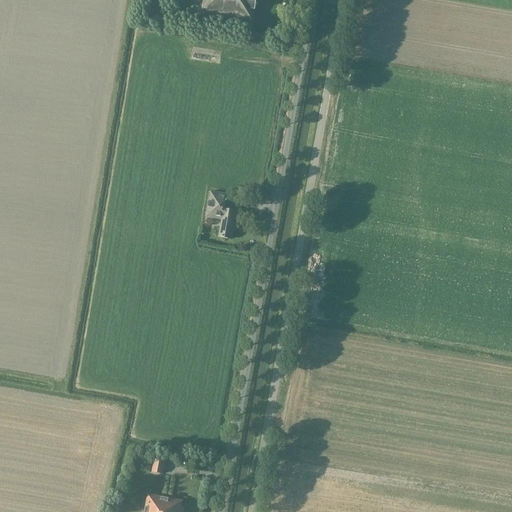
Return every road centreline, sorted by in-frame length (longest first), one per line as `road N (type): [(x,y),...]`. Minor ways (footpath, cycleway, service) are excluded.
road 1 (unclassified): [(251,511),(342,0)]
road 2 (unclassified): [(311,0),(220,511)]
